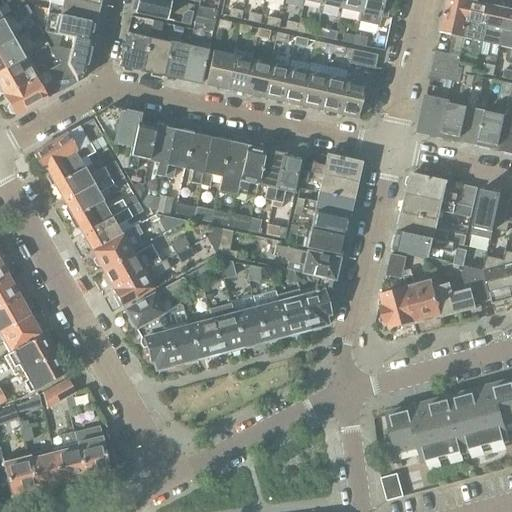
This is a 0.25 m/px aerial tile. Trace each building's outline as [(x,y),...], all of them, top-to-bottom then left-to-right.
[(0,0),(0,20),(1,20),(0,17),(0,6),(10,0),(0,0)] [(59,16),(93,23),(95,16),(97,17),(99,7),(97,7),(97,5),(73,0),(61,0),(60,8),(48,5),(46,13),(59,16)] [(133,0),(131,12),(164,19),(168,0),(167,0),(133,0)] [(322,0),(321,4),(340,8),(342,0),(322,0)] [(342,0),(340,8),(359,12),(361,0),(342,0)] [(382,2),(382,0),(361,0),(359,12),(358,20),(377,25),(379,15),(385,16),(388,4),(382,2)] [(459,63),(461,57),(465,37),(473,1),(466,0),(447,0),(440,31),(457,35),(452,55),(436,51),(434,62),(458,68),(459,63)] [(473,1),(465,37),(473,39),(471,51),(481,53),(483,41),(491,6),(485,4),(486,2),(475,0),(475,2),(473,1)] [(491,6),(483,41),(492,43),(489,55),(499,57),(502,45),(510,10),(503,9),(504,6),(494,4),(493,6),(491,6)] [(31,14),(26,6),(9,15),(11,19),(15,17),(18,21),(31,14)] [(216,11),(215,11),(197,6),(195,17),(214,21),(216,11)] [(228,16),(239,19),(241,11),(230,8),(228,16)] [(510,10),(502,45),(510,47),(507,59),(511,60),(511,8),(511,10),(510,10)] [(247,21),(259,23),(261,15),(248,12),(247,21)] [(189,27),(192,14),(186,13),(181,16),(179,25),(189,27)] [(40,22),(46,32),(90,42),(90,41),(91,35),(94,33),(95,28),(93,25),(93,23),(59,16),(57,25),(40,22)] [(211,31),(214,21),(195,17),(192,27),(211,31)] [(266,25),(277,28),(279,19),(267,17),(266,25)] [(5,18),(1,20),(0,20),(0,46),(16,37),(5,18)] [(142,30),(149,31),(151,21),(144,19),(142,30)] [(217,28),(228,31),(230,23),(218,20),(217,28)] [(163,76),(169,44),(157,42),(161,23),(151,21),(149,31),(147,39),(140,71),(150,74),(149,76),(161,78),(161,76),(163,76)] [(285,29),(296,32),(298,24),(286,21),(285,29)] [(43,35),(37,25),(27,31),(33,41),(43,35)] [(251,27),(238,25),(237,32),(249,35),(251,27)] [(305,25),(303,33),(315,36),(317,28),(305,25)] [(181,34),(182,28),(173,26),(172,32),(181,34)] [(270,31),(257,29),(256,37),(268,39),(270,31)] [(322,37),(334,40),(335,32),(323,29),(322,37)] [(90,42),(46,32),(53,46),(50,48),(59,65),(64,62),(76,82),(85,77),(92,42),(90,41),(90,42)] [(288,35),(275,33),(274,40),(286,43),(288,35)] [(341,41),(353,44),(355,36),(343,33),(341,41)] [(140,71),(147,39),(126,35),(118,66),(121,67),(123,70),(129,72),(133,70),(140,71)] [(355,36),(353,44),(364,46),(366,38),(355,35),(355,36)] [(0,72),(23,59),(17,49),(21,47),(16,37),(0,46),(0,72)] [(307,39),(294,37),(292,45),(305,47),(307,39)] [(326,43),(313,41),(312,49),(324,52),(326,43)] [(189,47),(170,43),(169,44),(163,76),(164,77),(166,80),(172,81),(175,79),(182,81),(189,47)] [(345,48),(332,45),(331,53),(343,56),(345,48)] [(189,47),(182,81),(187,82),(189,84),(194,86),(197,84),(199,84),(207,51),(189,47)] [(376,55),(351,50),(348,63),(373,69),(376,55)] [(231,56),(224,90),(243,94),(250,60),(251,60),(252,56),(234,51),(232,56),(231,56)] [(212,52),(205,86),(224,90),(231,56),(212,52)] [(27,57),(23,59),(0,72),(0,94),(3,94),(4,97),(39,78),(27,57)] [(250,60),(243,94),(261,98),(268,64),(251,60),(250,60)] [(55,67),(46,72),(49,78),(51,81),(58,92),(76,82),(64,62),(59,65),(55,67)] [(429,85),(438,87),(440,79),(459,83),(461,74),(462,69),(458,68),(434,62),(429,85)] [(470,76),(472,67),(459,63),(458,68),(462,69),(461,74),(463,75),(470,76)] [(268,64),(261,98),(280,103),(287,69),(268,64)] [(486,64),(484,74),(493,76),(495,66),(486,64)] [(511,79),(511,70),(504,68),(502,78),(511,79)] [(287,69),(280,103),(299,107),(307,73),(287,69)] [(307,73),(299,107),(318,111),(326,77),(307,73)] [(447,103),(440,136),(442,137),(443,140),(450,141),(452,139),(459,141),(473,77),(470,76),(463,75),(456,105),(447,103)] [(473,77),(459,141),(466,142),(467,145),(473,146),(476,144),(478,145),(485,112),(477,110),(481,89),(483,78),(474,76),(474,77),(473,77)] [(326,77),(318,111),(336,115),(344,81),(326,77)] [(44,88),(39,78),(4,97),(9,105),(7,108),(10,113),(13,113),(15,116),(46,99),(40,90),(44,88)] [(344,81),(336,115),(355,119),(359,100),(365,102),(368,88),(362,87),(363,85),(344,81)] [(485,112),(478,145),(479,145),(481,148),(488,150),(490,148),(497,149),(509,95),(511,84),(501,82),(494,114),(485,112)] [(509,95),(497,149),(503,151),(505,154),(511,155),(511,154),(511,84),(509,95)] [(440,136),(447,103),(447,101),(435,98),(438,87),(429,85),(418,132),(431,134),(432,137),(436,138),(439,136),(440,136)] [(123,156),(130,157),(137,124),(139,116),(111,109),(93,119),(107,143),(125,147),(123,156)] [(100,138),(90,121),(75,129),(32,154),(41,171),(44,169),(100,138)] [(142,125),(137,124),(130,157),(128,167),(136,169),(138,159),(148,161),(155,128),(154,128),(152,124),(146,123),(142,125)] [(156,128),(155,128),(148,161),(157,163),(155,173),(165,175),(173,132),(167,131),(165,127),(160,126),(156,128)] [(179,133),(173,132),(165,175),(173,177),(176,167),(185,169),(191,136),(190,136),(188,132),(183,131),(179,133)] [(191,181),(200,183),(209,140),(203,139),(202,136),(196,134),(193,137),(191,136),(185,169),(194,171),(191,181)] [(100,138),(44,169),(46,174),(45,177),(49,183),(52,183),(53,185),(84,168),(79,160),(104,146),(100,138)] [(216,141),(209,140),(200,183),(209,185),(212,175),(220,177),(221,177),(229,143),(224,142),(222,140),(218,139),(216,141)] [(236,190),(245,147),(239,146),(238,142),(232,141),(229,143),(221,177),(220,177),(217,191),(235,195),(236,190)] [(251,148),(245,147),(236,190),(245,192),(247,183),(256,185),(263,151),(262,151),(260,147),(254,146),(251,148)] [(271,201),(273,189),(281,155),(276,154),(274,151),(268,149),(265,152),(263,151),(256,185),(264,187),(261,199),(271,201)] [(281,155),(273,189),(271,201),(269,207),(279,209),(283,191),(293,193),(300,159),(297,159),(296,156),(290,154),(287,157),(281,155)] [(302,170),(354,182),(356,175),(359,174),(361,168),(358,166),(358,164),(325,156),(323,165),(313,163),(313,164),(304,162),(302,170)] [(84,168),(53,185),(54,187),(53,190),(56,195),(59,196),(62,201),(118,170),(113,162),(88,176),(84,168)] [(70,217),(71,218),(102,201),(97,193),(123,178),(118,170),(62,201),(65,207),(64,211),(67,216),(70,217)] [(317,192),(350,200),(351,198),(354,197),(355,191),(353,188),(354,182),(302,170),(300,179),(319,183),(317,192)] [(470,218),(476,190),(464,187),(462,197),(444,192),(446,182),(411,174),(410,177),(407,178),(406,184),(408,187),(407,193),(455,204),(453,214),(470,218)] [(131,186),(138,199),(139,199),(142,184),(137,183),(131,186)] [(501,195),(480,190),(470,235),(490,240),(495,220),(504,222),(510,197),(501,195)] [(294,207),(346,218),(348,211),(351,210),(352,205),(350,202),(350,200),(317,192),(314,202),(296,198),(294,207)] [(455,204),(407,193),(405,200),(402,201),(400,207),(403,210),(402,213),(438,220),(440,211),(453,214),(455,204)] [(77,228),(81,235),(137,204),(132,195),(107,209),(102,201),(71,218),(72,220),(71,223),(74,228),(77,228)] [(144,208),(155,210),(157,198),(145,196),(141,202),(144,208)] [(158,196),(157,198),(155,210),(154,214),(167,217),(171,198),(158,196)] [(195,208),(175,203),(172,215),(192,219),(195,208)] [(137,204),(81,235),(84,240),(83,243),(86,249),(89,249),(90,251),(121,234),(116,226),(141,211),(137,204)] [(309,229),(342,236),(343,234),(346,233),(347,227),(345,225),(346,218),(294,207),(292,216),(311,220),(309,229)] [(210,223),(213,211),(199,208),(196,220),(210,223)] [(230,215),(213,211),(210,223),(228,227),(230,215)] [(438,220),(402,213),(402,214),(400,213),(397,224),(399,224),(398,232),(453,244),(463,246),(465,238),(436,231),(438,220)] [(231,214),(230,215),(228,227),(246,231),(249,218),(231,214)] [(155,215),(121,234),(90,251),(94,257),(93,260),(96,266),(99,266),(100,269),(130,252),(126,243),(159,224),(155,215)] [(154,215),(155,215),(159,224),(165,233),(185,222),(171,219),(154,215)] [(260,220),(249,218),(246,231),(257,234),(260,220)] [(495,220),(493,229),(507,232),(509,223),(495,220)] [(283,239),(285,229),(266,225),(263,235),(283,239)] [(342,236),(309,229),(290,225),(288,234),(306,238),(304,248),(338,256),(339,252),(341,251),(343,245),(341,243),(342,236)] [(219,228),(211,227),(211,234),(210,234),(205,236),(215,256),(219,228)] [(232,230),(219,228),(215,256),(234,259),(236,252),(228,251),(232,230)] [(453,244),(398,232),(396,237),(394,237),(391,247),(394,248),(393,250),(429,258),(431,247),(452,252),(453,244)] [(157,265),(174,255),(190,246),(188,242),(185,244),(183,239),(138,264),(133,255),(102,272),(104,274),(101,276),(105,285),(108,283),(112,289),(112,290),(157,265)] [(192,245),(190,246),(174,255),(179,264),(192,256),(191,255),(196,252),(192,245)] [(335,268),(337,260),(274,245),(272,256),(285,259),(284,261),(287,262),(285,270),(293,272),(333,281),(333,278),(336,277),(338,271),(335,268)] [(452,264),(462,267),(466,251),(456,248),(452,264)] [(390,254),(388,265),(399,268),(403,269),(406,257),(402,257),(390,254)] [(511,255),(504,254),(502,263),(503,263),(511,299),(511,255)] [(231,262),(217,259),(222,279),(234,276),(231,262)] [(502,263),(485,259),(483,270),(491,299),(493,309),(506,306),(505,301),(511,299),(503,263),(502,263)] [(120,305),(121,308),(152,291),(147,282),(162,273),(157,265),(112,290),(112,289),(111,290),(114,296),(112,297),(117,306),(120,305)] [(202,266),(193,272),(200,284),(209,279),(202,266)] [(261,269),(249,266),(246,280),(258,283),(261,269)] [(432,279),(434,288),(442,317),(475,309),(474,304),(491,299),(483,270),(462,267),(461,274),(464,286),(450,283),(448,284),(445,274),(432,279)] [(293,272),(285,270),(283,269),(286,284),(295,281),(293,272)] [(193,272),(181,278),(187,288),(189,292),(201,286),(200,284),(193,272)] [(437,316),(428,282),(428,281),(414,285),(411,276),(404,278),(406,287),(415,322),(423,320),(424,322),(436,319),(435,317),(437,316)] [(7,278),(0,281),(0,306),(17,297),(17,296),(18,292),(15,286),(11,286),(7,278)] [(134,329),(154,318),(163,314),(158,304),(187,288),(181,278),(123,311),(128,319),(126,320),(131,329),(133,328),(134,329)] [(389,321),(391,329),(397,327),(399,328),(407,326),(407,324),(415,322),(406,287),(382,293),(385,306),(380,308),(384,323),(389,321)] [(332,292),(328,288),(299,296),(308,330),(309,329),(312,331),(319,330),(319,326),(326,325),(323,316),(327,315),(323,300),(330,298),(332,292)] [(308,330),(299,296),(278,301),(285,335),(287,335),(289,337),(297,335),(298,332),(308,330)] [(0,331),(28,316),(27,315),(29,312),(26,306),(22,306),(17,297),(0,306),(0,331)] [(285,335),(278,301),(256,307),(263,341),(265,341),(267,343),(275,341),(275,338),(285,335)] [(209,319),(218,353),(229,350),(231,352),(238,351),(239,347),(241,347),(234,313),(232,313),(230,304),(207,310),(209,319)] [(263,341),(256,307),(234,313),(241,347),(243,346),(245,349),(252,347),(253,344),(263,341)] [(28,316),(0,331),(0,342),(1,342),(8,353),(39,336),(38,334),(40,331),(37,325),(33,325),(28,316)] [(162,332),(154,318),(134,329),(139,338),(138,344),(141,348),(145,347),(149,363),(153,362),(155,371),(157,370),(158,373),(174,369),(173,366),(164,331),(162,332)] [(209,319),(187,325),(196,360),(206,357),(210,359),(216,357),(218,353),(209,319)] [(187,325),(164,331),(173,366),(184,363),(185,366),(196,363),(195,360),(196,360),(187,325)] [(16,374),(50,355),(46,347),(47,344),(44,337),(40,337),(39,336),(8,353),(2,357),(13,376),(16,374)] [(54,357),(51,357),(50,355),(16,374),(27,394),(62,375),(57,366),(58,363),(54,357)] [(511,379),(385,414),(396,454),(417,448),(422,465),(509,441),(504,425),(511,422),(511,379)] [(66,380),(50,389),(58,403),(74,394),(66,380)] [(50,389),(41,394),(45,410),(58,403),(50,389)] [(29,427),(28,428),(26,420),(19,423),(24,442),(32,440),(29,427)] [(72,433),(75,444),(84,479),(108,473),(108,471),(114,469),(110,454),(104,455),(97,427),(72,433)] [(75,444),(51,450),(60,485),(84,479),(75,444)] [(51,450),(27,456),(33,481),(36,491),(60,485),(51,450)] [(0,484),(6,483),(10,497),(36,491),(33,481),(27,456),(27,454),(1,461),(0,457),(0,484)] [(397,474),(381,479),(387,501),(403,497),(397,474)] [(430,486),(433,508),(480,501),(477,479),(430,486)]
